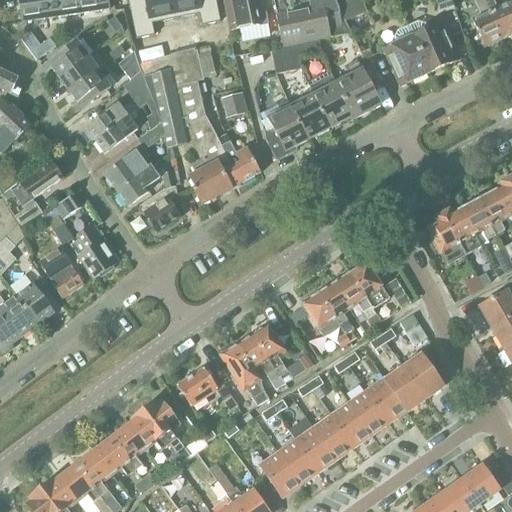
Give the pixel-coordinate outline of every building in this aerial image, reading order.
[(51,19),(47,0),(18,0),(22,24),(51,19)] [(79,15),(77,0),(47,0),(51,19),(79,15)] [(77,0),(79,15),(109,11),(107,0),(77,0)] [(127,0),(135,40),(154,36),(152,24),(174,20),(170,0),(127,0)] [(170,0),(174,20),(199,15),(201,26),(220,23),(215,0),(170,0)] [(260,26),(260,25),(264,22),(267,18),(266,13),(262,9),(257,9),(255,0),(222,0),(229,32),(260,26)] [(334,0),(294,0),(274,7),(282,47),(350,33),(345,22),(339,12),(334,0)] [(334,0),(339,12),(345,22),(366,13),(361,0),(334,0)] [(436,0),(441,14),(454,9),(451,0),(436,0)] [(484,46),(501,39),(483,0),(477,0),(475,1),(481,17),(472,21),(479,36),(477,37),(480,46),(483,45),(484,46)] [(503,41),(511,36),(511,19),(506,6),(497,10),(492,0),(483,0),(501,39),(502,38),(503,41)] [(115,18),(107,24),(115,34),(122,29),(115,18)] [(408,27),(429,74),(458,61),(442,25),(429,31),(426,24),(418,22),(408,27)] [(429,74),(408,27),(398,31),(394,39),(397,45),(385,50),(401,87),(429,74)] [(21,40),(31,53),(41,46),(31,33),(21,40)] [(50,39),(41,46),(46,54),(56,47),(50,39)] [(303,44),(305,57),(321,54),(318,41),(303,44)] [(77,42),(41,67),(46,74),(53,69),(59,79),(89,58),(77,42)] [(270,51),(273,63),(298,58),(305,57),(303,44),(270,51)] [(46,54),(41,46),(31,53),(37,61),(46,54)] [(125,54),(119,47),(109,55),(114,62),(125,54)] [(170,57),(139,66),(142,73),(153,100),(161,120),(161,122),(162,124),(165,135),(168,150),(183,146),(193,165),(192,166),(197,174),(190,178),(196,189),(193,190),(202,206),(232,190),(218,165),(237,155),(227,135),(218,140),(206,116),(198,82),(204,80),(216,78),(210,53),(197,56),(196,50),(180,54),(177,54),(170,56),(169,56),(170,57)] [(134,53),(117,66),(130,82),(140,74),(134,53)] [(89,58),(59,79),(66,88),(71,94),(100,73),(89,58)] [(298,58),(273,63),(276,76),(300,70),(298,58)] [(350,115),(353,121),(381,106),(358,61),(345,68),(350,77),(337,84),(334,78),(333,78),(351,114),(350,115)] [(0,90),(1,88),(12,93),(15,86),(17,81),(0,73),(0,90)] [(100,73),(71,94),(77,103),(71,108),(76,114),(111,89),(100,73)] [(130,82),(123,88),(140,110),(146,105),(153,100),(142,73),(140,74),(130,82)] [(352,121),(353,121),(350,115),(351,114),(333,78),(323,83),(326,89),(314,95),(311,90),(331,129),(351,119),(352,121)] [(15,86),(12,93),(20,96),(23,89),(15,86)] [(309,141),(331,129),(311,90),(301,95),(304,101),(292,107),(289,101),(288,101),(290,105),(309,141)] [(247,114),(242,95),(221,100),(226,119),(247,114)] [(0,130),(17,112),(2,98),(0,100),(0,130)] [(151,115),(146,119),(150,133),(161,125),(162,124),(161,122),(161,120),(153,100),(146,105),(151,115)] [(286,152),(309,141),(290,105),(288,101),(279,106),(282,112),(269,119),(273,127),(264,131),(267,141),(277,161),(288,155),(286,152)] [(96,143),(128,118),(119,105),(86,129),(87,130),(84,132),(91,141),(94,140),(96,143)] [(31,125),(17,112),(0,130),(0,155),(1,157),(31,125)] [(138,131),(128,118),(96,143),(105,155),(138,131)] [(150,133),(139,142),(145,151),(164,138),(161,125),(150,133)] [(237,155),(218,165),(232,190),(261,174),(248,149),(237,155)] [(114,188),(116,192),(148,169),(136,152),(104,175),(107,179),(106,182),(110,188),(114,188)] [(26,211),(15,218),(22,229),(43,214),(33,201),(63,180),(52,165),(13,193),(26,211)] [(150,167),(148,169),(116,192),(128,208),(149,192),(146,188),(159,179),(150,167)] [(162,175),(166,189),(176,188),(172,173),(162,175)] [(10,177),(0,183),(0,190),(4,195),(16,186),(10,177)] [(494,192),(508,217),(511,215),(511,186),(508,180),(500,184),(502,187),(494,192)] [(179,200),(176,188),(166,189),(140,207),(159,234),(181,219),(169,203),(179,200)] [(477,199),(497,235),(505,231),(500,222),(508,217),(494,192),(485,197),(484,195),(477,199)] [(64,221),(82,209),(74,196),(56,208),(64,221)] [(461,210),(475,235),(483,231),(488,240),(497,235),(477,199),(469,203),(470,205),(461,210)] [(444,215),(466,256),(480,248),(474,236),(475,235),(461,210),(452,215),(451,211),(444,215)] [(449,265),(466,256),(444,215),(436,220),(438,223),(428,228),(442,253),(449,265)] [(63,246),(72,240),(63,225),(53,231),(63,246)] [(113,267),(119,263),(104,241),(93,226),(83,232),(86,236),(71,246),(94,280),(100,276),(101,278),(115,269),(113,267)] [(6,239),(0,246),(0,259),(9,268),(16,260),(9,254),(15,247),(6,239)] [(511,266),(509,261),(511,260),(505,249),(493,255),(505,277),(511,273),(511,266)] [(40,264),(63,299),(84,285),(83,284),(85,283),(78,272),(76,274),(60,250),(40,264)] [(0,275),(1,276),(9,268),(0,259),(0,275)] [(392,304),(396,301),(387,286),(383,289),(367,264),(358,270),(356,268),(349,273),(370,305),(372,308),(374,310),(390,300),(392,304)] [(344,279),(335,285),(348,305),(351,309),(358,304),(364,313),(372,308),(370,305),(349,273),(343,277),(344,279)] [(478,280),(482,289),(490,285),(485,276),(478,280)] [(470,295),(482,289),(476,277),(464,283),(470,295)] [(396,301),(402,310),(411,304),(396,280),(387,286),(396,301)] [(17,297),(38,326),(55,314),(33,285),(17,297)] [(325,288),(318,292),(326,305),(340,328),(345,336),(354,330),(344,314),(351,309),(348,305),(335,285),(326,290),(325,288)] [(325,338),(340,328),(326,305),(318,292),(312,297),(313,299),(303,305),(325,338)] [(511,298),(508,292),(480,308),(492,329),(511,317),(511,298)] [(21,338),(38,326),(17,297),(5,305),(0,298),(0,308),(0,309),(21,338)] [(0,342),(6,350),(21,338),(0,309),(0,308),(0,342)] [(305,309),(289,318),(295,326),(309,316),(305,309)] [(377,316),(369,321),(374,329),(382,323),(377,316)] [(511,317),(492,329),(504,350),(511,345),(511,317)] [(253,334),(285,385),(292,380),(277,356),(285,351),(269,326),(260,332),(259,330),(253,334)] [(395,338),(390,331),(380,337),(385,345),(395,338)] [(276,391),(285,385),(253,334),(245,339),(246,341),(238,346),(253,370),(260,366),(266,374),(276,391)] [(345,336),(336,341),(341,349),(349,344),(345,336)] [(385,345),(380,337),(370,344),(374,352),(385,345)] [(260,380),(253,370),(238,346),(222,356),(243,391),(248,388),(257,397),(264,393),(259,381),(260,380)] [(359,362),(354,354),(344,361),(349,369),(359,362)] [(308,355),(296,362),(304,373),(315,366),(308,355)] [(422,356),(404,369),(426,400),(449,384),(436,365),(431,369),(422,356)] [(349,369),(344,361),(333,368),(338,375),(349,369)] [(202,369),(177,385),(192,409),(217,393),(202,369)] [(404,369),(387,381),(386,381),(408,412),(426,400),(404,369)] [(323,385),(318,378),(307,385),(312,392),(323,385)] [(386,380),(368,392),(390,424),(406,412),(407,413),(408,412),(386,381),(387,381),(386,380)] [(312,392),(307,385),(297,392),(302,399),(312,392)] [(368,392),(350,405),(372,436),(390,424),(368,392)] [(257,397),(253,399),(258,408),(268,401),(269,401),(264,393),(257,397)] [(230,397),(220,404),(228,415),(238,409),(230,397)] [(287,409),(282,401),(271,408),(276,416),(287,409)] [(144,411),(170,445),(176,441),(169,432),(179,425),(162,402),(155,407),(153,405),(144,411)] [(350,405),(332,417),(354,449),(372,436),(350,405)] [(276,416),(271,408),(261,415),(266,422),(276,416)] [(170,445),(144,411),(136,418),(138,420),(129,426),(147,450),(155,443),(162,452),(170,445)] [(332,417),(314,430),(336,461),(354,449),(332,417)] [(204,422),(194,430),(206,445),(215,438),(204,422)] [(239,432),(233,425),(222,433),(228,440),(239,432)] [(135,458),(147,450),(129,426),(119,434),(118,432),(110,438),(136,472),(142,467),(135,458)] [(314,430),(296,442),(318,474),(336,461),(314,430)] [(127,478),(136,472),(110,438),(103,443),(105,445),(95,453),(112,476),(120,469),(127,478)] [(296,442),(278,454),(300,486),(318,474),(296,442)] [(184,450),(177,455),(184,463),(190,458),(184,450)] [(101,485),(112,476),(95,453),(85,460),(83,459),(76,464),(101,498),(107,493),(101,485)] [(278,454),(261,467),(283,498),(300,486),(278,454)] [(184,463),(177,455),(168,462),(175,470),(184,463)] [(93,504),(101,498),(76,464),(69,470),(70,471),(60,479),(78,502),(86,495),(93,504)] [(217,484),(218,484),(225,479),(215,466),(208,471),(217,484)] [(463,480),(480,505),(500,491),(482,466),(463,480)] [(143,481),(149,489),(156,484),(150,476),(143,481)] [(41,490),(58,511),(69,511),(68,510),(78,502),(60,479),(51,486),(50,483),(41,490)] [(227,496),(233,506),(238,511),(268,511),(254,491),(243,499),(236,489),(233,491),(225,479),(218,484),(227,496)] [(443,494),(455,511),(469,511),(480,505),(463,480),(443,494)] [(140,496),(149,489),(143,481),(134,488),(140,496)] [(227,496),(218,484),(210,490),(218,502),(227,496)] [(58,511),(41,490),(33,496),(35,498),(27,504),(33,511),(58,511)] [(423,508),(425,511),(455,511),(443,494),(423,508)] [(108,507),(112,511),(120,511),(122,511),(115,502),(108,507)]
